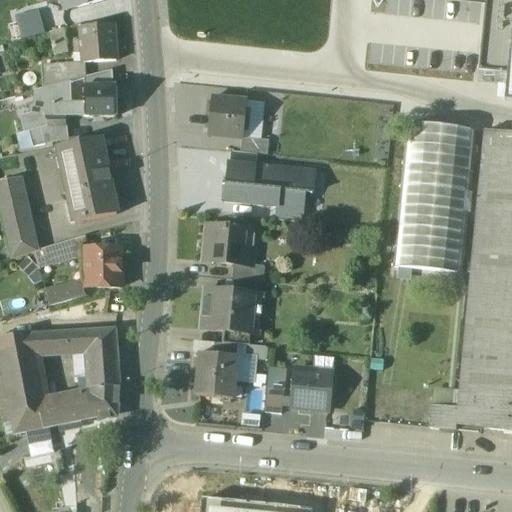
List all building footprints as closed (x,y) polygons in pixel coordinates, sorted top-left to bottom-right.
[(112,0),(58,0),(63,15),(113,1),(112,0)] [(506,75),(511,10),(511,0),(485,0),(478,72),(506,75)] [(511,10),(506,75),(503,103),(511,103),(511,10)] [(15,20),(21,41),(22,42),(44,36),(38,14),(15,20)] [(113,27),(82,29),(83,42),(83,54),(84,65),(85,65),(115,63),(113,27)] [(63,31),(49,35),(54,58),(68,54),(63,31)] [(83,54),(83,42),(74,43),(75,55),(83,54)] [(84,65),(41,69),(43,92),(70,84),(83,81),(86,80),(85,65),(84,65)] [(86,80),(83,81),(84,89),(113,89),(113,72),(86,80)] [(43,92),(38,93),(39,107),(34,111),(36,118),(20,123),(24,136),(40,132),(46,130),(61,130),(62,119),(51,119),(50,112),(55,111),(55,107),(71,106),(70,84),(43,92)] [(113,89),(84,89),(85,118),(85,120),(117,119),(116,89),(113,89)] [(247,103),(211,99),(206,137),(240,141),(242,141),(242,140),(247,103)] [(71,106),(55,107),(55,111),(50,112),(51,119),(62,119),(85,118),(84,106),(71,106)] [(478,133),(407,125),(392,269),(463,276),(478,133)] [(61,130),(46,130),(40,132),(44,148),(67,143),(66,129),(61,130)] [(40,132),(29,135),(33,150),(44,148),(40,132)] [(511,135),(485,132),(457,411),(432,408),(430,430),(457,433),(458,428),(511,433),(511,135)] [(98,140),(56,149),(57,152),(59,151),(62,168),(61,168),(69,207),(71,207),(75,224),(73,225),(74,226),(116,217),(98,140)] [(268,143),(242,140),(242,141),(240,141),(239,154),(253,156),(266,157),(268,143)] [(239,154),(231,153),(230,166),(252,168),(253,156),(239,154)] [(230,166),(226,204),(276,209),(303,212),(304,197),(311,198),(313,174),(252,168),(230,166)] [(20,180),(0,184),(0,217),(10,263),(34,256),(37,255),(20,180)] [(301,225),(303,212),(276,209),(275,222),(301,225)] [(252,233),(207,227),(203,263),(233,267),(248,268),(248,267),(252,233)] [(37,255),(34,256),(37,269),(76,257),(72,244),(37,255)] [(120,251),(85,253),(86,286),(87,290),(88,290),(121,289),(120,251)] [(263,269),(248,267),(248,268),(233,267),(232,282),(261,285),(263,269)] [(261,285),(232,282),(230,294),(260,297),(261,285)] [(86,286),(70,290),(74,303),(88,300),(88,290),(87,290),(86,286)] [(70,290),(45,296),(49,309),(74,303),(70,290)] [(230,294),(205,291),(201,332),(222,334),(250,337),(252,314),(259,315),(260,297),(230,294)] [(6,324),(0,325),(0,339),(10,339),(6,324)] [(91,390),(119,388),(115,332),(86,334),(88,354),(91,390)] [(86,334),(31,338),(35,356),(88,354),(86,334)] [(250,337),(222,334),(221,346),(237,348),(249,349),(250,337)] [(10,339),(0,339),(0,363),(4,382),(12,427),(15,438),(43,432),(38,408),(45,406),(35,356),(31,338),(10,339)] [(221,346),(213,345),(212,357),(236,359),(237,348),(221,346)] [(212,357),(199,355),(194,398),(232,402),(236,359),(212,357)] [(332,376),(294,372),(290,410),(328,414),(332,376)] [(12,427),(4,382),(0,382),(0,410),(3,428),(12,427)] [(91,390),(92,397),(45,406),(38,408),(43,432),(98,420),(111,417),(117,410),(119,388),(91,390)] [(283,394),(266,392),(264,416),(280,417),(283,394)]
